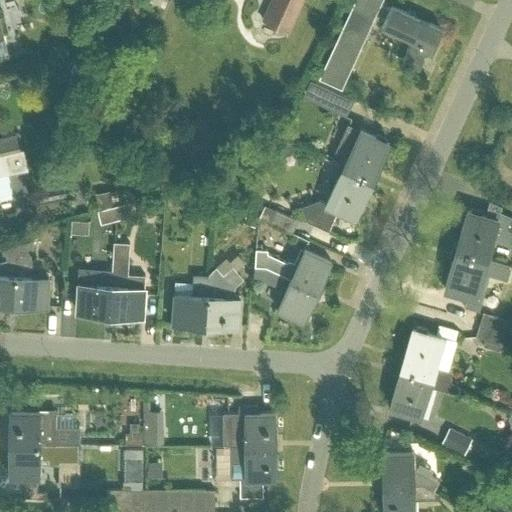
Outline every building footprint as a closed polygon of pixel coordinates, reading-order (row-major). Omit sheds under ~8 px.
[(270,0),(262,19),(287,30),(300,0),(270,0)] [(381,0),(354,0),(319,77),(341,87),(381,0)] [(439,25),(402,9),(389,5),(383,20),(411,33),(401,61),(417,67),(426,42),(430,44),(439,25)] [(348,110),(354,97),(330,86),(324,99),(348,110)] [(337,163),(370,177),(387,140),(358,127),(345,154),(342,153),(337,163)] [(0,149),(22,145),(19,131),(0,135),(0,149)] [(0,198),(4,197),(10,190),(7,172),(28,168),(24,148),(0,153),(0,198)] [(352,215),(370,177),(337,163),(333,172),(337,174),(324,201),(318,198),(299,204),(304,218),(326,228),(336,207),(352,215)] [(212,207),(216,196),(203,190),(198,201),(212,207)] [(216,196),(212,207),(229,214),(233,203),(216,196)] [(467,208),(456,248),(490,258),(493,247),(489,246),(492,236),(511,241),(511,214),(500,209),(502,204),(489,199),(485,213),(467,208)] [(111,216),(132,211),(129,200),(109,205),(111,216)] [(293,230),(298,219),(265,203),(260,215),(293,230)] [(33,238),(30,227),(14,231),(17,242),(16,258),(13,301),(46,303),(48,274),(30,273),(33,238)] [(0,245),(0,246),(17,242),(14,231),(0,234),(0,245)] [(108,311),(114,240),(113,240),(111,271),(78,269),(76,309),(108,311)] [(114,240),(108,311),(142,313),(144,273),(127,272),(129,241),(114,240)] [(265,265),(289,276),(315,288),(329,258),(303,246),(294,265),(266,252),(266,249),(256,248),(255,264),(260,265),(265,265)] [(487,268),(490,258),(456,248),(444,287),(474,296),(483,267),(487,268)] [(0,262),(0,300),(13,301),(16,258),(0,262)] [(208,273),(205,321),(238,323),(240,295),(232,294),(233,283),(241,276),(231,264),(221,272),(214,264),(206,270),(208,273)] [(205,321),(208,273),(196,272),(195,283),(192,282),(191,292),(174,290),(172,319),(205,321)] [(302,318),(315,288),(289,276),(276,306),(302,318)] [(480,322),(504,330),(508,317),(483,310),(480,322)] [(500,341),(504,330),(480,322),(476,334),(500,341)] [(412,326),(400,366),(435,375),(438,365),(434,364),(442,335),(453,338),(456,329),(437,323),(435,332),(412,326)] [(432,386),(435,375),(400,366),(389,406),(419,414),(428,384),(432,386)] [(229,443),(273,443),(273,410),(256,410),(256,404),(241,404),(241,405),(243,405),(243,410),(222,410),(223,433),(229,433),(229,442),(229,443)] [(10,440),(54,440),(78,441),(78,425),(54,425),(54,408),(10,408),(10,440)] [(471,437),(449,425),(441,441),(464,452),(471,437)] [(143,428),(143,440),(159,440),(159,428),(143,428)] [(78,441),(54,440),(10,440),(10,474),(38,474),(38,454),(58,454),(58,456),(78,456),(78,441)] [(273,443),(229,443),(229,444),(229,476),(239,476),(239,495),(262,494),(261,477),(274,477),(273,443)] [(422,482),(433,488),(438,478),(417,468),(411,468),(411,450),(382,450),(383,484),(422,482)] [(422,482),(383,484),(384,511),(412,511),(412,498),(422,498),(422,495),(433,495),(433,488),(422,482)] [(142,511),(143,487),(106,487),(106,500),(130,500),(130,511),(142,511)] [(155,511),(155,487),(143,487),(142,511),(155,511)] [(167,511),(168,487),(155,487),(155,511),(167,511)] [(180,511),(180,487),(168,487),(167,511),(180,511)] [(192,511),(192,487),(180,487),(180,511),(192,511)] [(213,511),(214,487),(192,487),(192,511),(213,511)] [(130,511),(130,500),(106,500),(105,511),(130,511)]
